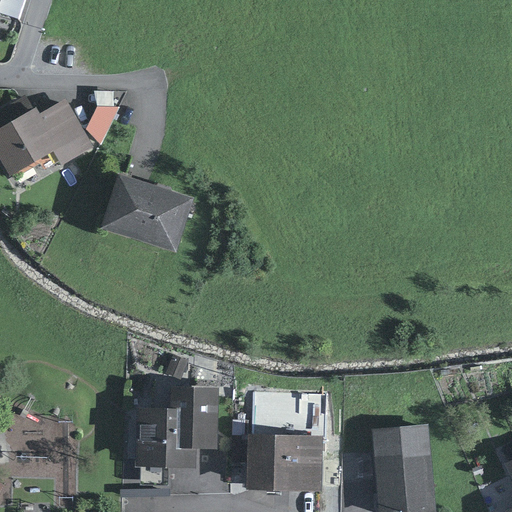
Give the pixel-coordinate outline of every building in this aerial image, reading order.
[(0,117),(0,156),(6,169),(48,147),(56,162),(90,144),(64,94),(36,108),(33,101),(0,117)] [(113,110),(98,110),(90,127),(100,138),(113,110)] [(121,176),(105,223),(175,247),(191,200),(121,176)] [(165,406),(133,405),(132,463),(170,464),(170,446),(216,447),(217,384),(165,383),(165,406)] [(435,511),(427,419),(370,424),(377,511),(435,511)] [(321,432),(245,431),(244,483),(320,484),(321,432)]
